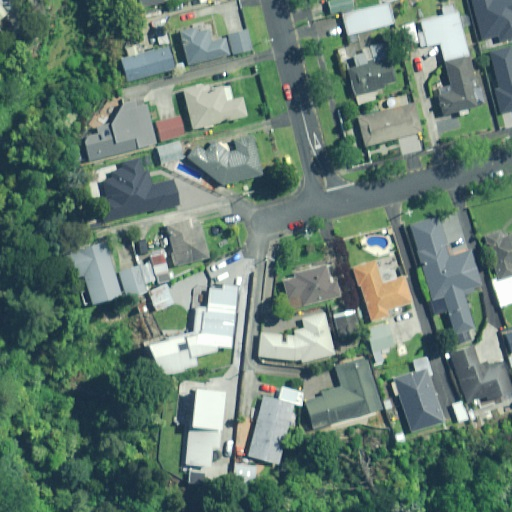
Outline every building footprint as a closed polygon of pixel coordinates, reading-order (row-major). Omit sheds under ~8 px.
[(354,10),(351,0),(335,0),(328,2),(332,16),(354,10)] [(511,0),(480,0),(482,17),(501,19),(511,16),(511,0)] [(393,25),(388,4),(342,15),(347,35),(393,25)] [(444,62),(469,56),(457,5),(443,8),(445,16),(421,21),(424,33),(418,35),(421,48),(440,44),(444,62)] [(165,26),(154,28),(158,47),(169,44),(165,26)] [(188,67),(228,56),(223,38),(211,41),(208,29),(197,32),(195,27),(178,32),(188,67)] [(253,50),(248,30),(229,35),(233,55),(253,50)] [(396,86),(384,43),(362,49),(364,55),(353,58),(356,69),(347,71),(354,97),(396,86)] [(125,82),(174,70),(168,48),(120,60),(125,82)] [(511,62),(508,63),(505,50),(489,54),(500,101),(511,98),(511,62)] [(469,56),(444,62),(452,93),(438,96),(443,116),(459,112),(460,116),(477,112),(470,80),(474,79),(469,56)] [(234,100),(230,86),(202,93),(201,89),(183,93),(192,130),(247,117),(243,98),(234,100)] [(137,108),(135,98),(128,100),(114,124),(108,126),(112,140),(85,147),(89,162),(157,144),(147,106),(137,108)] [(419,133),(411,104),(358,118),(365,147),(419,133)] [(185,136),(180,117),(156,123),(161,142),(185,136)] [(199,144),(187,159),(222,187),(264,176),(253,137),(233,142),(236,154),(232,155),(216,142),(209,151),(199,144)] [(184,158),(179,141),(157,148),(162,165),(184,158)] [(143,173),(140,160),(120,165),(121,171),(108,174),(110,180),(101,182),(105,199),(97,201),(102,223),(179,206),(174,181),(151,186),(148,172),(143,173)] [(451,258),(440,218),(410,226),(431,301),(444,297),(455,335),(474,329),(463,291),(479,286),(470,252),(451,258)] [(189,220),(166,224),(174,266),(207,259),(201,228),(191,230),(189,220)] [(511,234),(502,238),(500,232),(484,237),(497,279),(492,281),(500,307),(511,303),(511,234)] [(120,298),(114,273),(107,243),(59,255),(65,280),(82,276),(86,290),(79,292),(83,307),(120,298)] [(383,284),(375,261),(352,269),(371,323),(388,316),(387,311),(412,303),(403,277),(383,284)] [(114,273),(120,298),(146,292),(144,284),(156,281),(155,277),(151,264),(114,273)] [(329,284),(326,268),(282,278),(290,310),(339,298),(336,282),(329,284)] [(239,287),(222,285),(221,291),(210,289),(207,309),(197,308),(193,335),(185,336),(148,345),(156,378),(196,367),(194,358),(216,352),(216,347),(230,349),(239,287)] [(174,305),(168,286),(148,292),(155,311),(174,305)] [(334,355),(325,314),(302,319),(304,330),(295,332),(295,337),(261,334),(259,357),(300,361),(303,362),(334,355)] [(361,333),(355,314),(333,320),(339,340),(361,333)] [(396,346),(389,323),(365,330),(372,353),(396,346)] [(480,368),(474,348),(451,355),(465,403),(485,397),(487,400),(510,393),(501,362),(480,368)] [(411,359),(415,373),(393,380),(409,433),(437,424),(446,421),(426,354),(411,359)] [(380,410),(366,359),(335,367),(341,388),(321,394),(322,397),(304,402),(311,429),(380,410)] [(304,394),(282,388),(278,401),(264,397),(247,456),(277,465),(294,405),(300,406),(304,394)] [(225,394),(193,391),(193,394),(185,393),(183,411),(193,412),(192,422),(189,422),(188,428),(218,431),(219,422),(222,422),(225,394)] [(466,420),(461,402),(451,405),(456,423),(466,420)] [(218,434),(188,431),(185,454),(182,453),(180,473),(203,475),(204,467),(209,467),(211,448),(216,448),(218,434)] [(180,440),(168,440),(167,458),(178,459),(180,440)]
